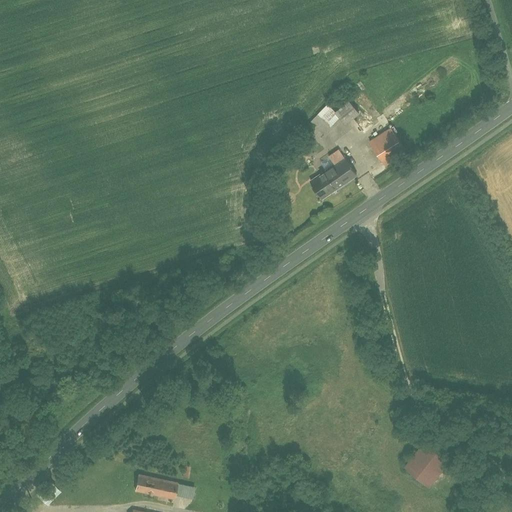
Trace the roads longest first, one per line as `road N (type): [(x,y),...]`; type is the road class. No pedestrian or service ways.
road 1 (tertiary): [(365,199),(163,345),(54,441),(0,504)]
road 2 (residential): [(511,487),(412,395),(364,222),(365,199)]
road 3 (tertiary): [(511,97),(365,199)]
road 4 (track): [(0,331),(54,441)]
